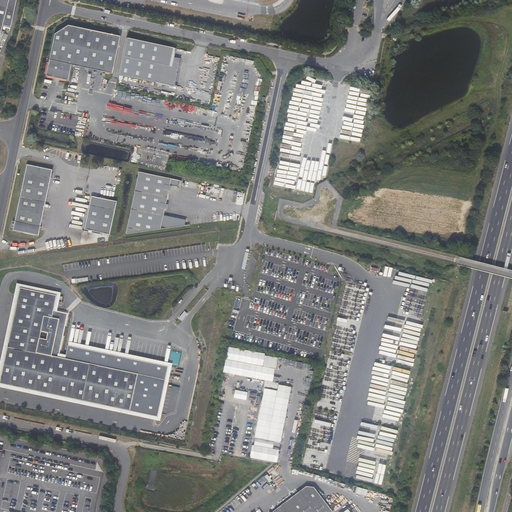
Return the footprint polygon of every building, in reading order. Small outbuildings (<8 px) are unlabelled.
[(0,0),(0,28),(1,26),(9,27),(14,0),(0,0)] [(111,74),(119,37),(67,25),(54,34),(45,76),(67,80),(70,65),(111,74)] [(171,57),(173,48),(126,38),(122,56),(120,67),(118,75),(174,87),(180,59),(171,57)] [(38,235),(52,169),(26,164),(14,221),(12,220),(11,227),(13,227),(12,229),(38,235)] [(177,187),(179,180),(138,172),(125,234),(184,226),(186,220),(163,215),(170,185),(177,187)] [(109,234),(116,201),(91,196),(84,229),(109,234)] [(327,205),(324,199),(317,203),(320,209),(327,205)] [(58,296),(60,296),(60,293),(16,283),(0,360),(0,387),(132,415),(141,371),(59,354),(58,357),(137,374),(129,411),(0,383),(0,377),(19,288),(56,295),(53,310),(56,311),(58,302),(57,301),(58,296)] [(59,354),(67,313),(56,311),(53,310),(56,295),(19,288),(0,377),(0,383),(129,411),(137,374),(58,357),(59,354)] [(273,383),(277,355),(227,347),(223,372),(265,379),(264,386),(272,387),(272,389),(263,388),(251,458),(277,462),(279,449),(273,448),(274,441),(282,442),(291,386),(273,383)] [(297,404),(294,416),(300,417),(303,405),(297,404)] [(329,511),(309,487),(302,486),(268,511),(329,511)]
